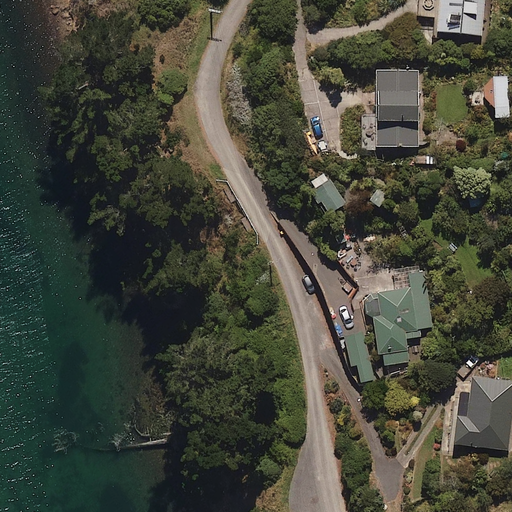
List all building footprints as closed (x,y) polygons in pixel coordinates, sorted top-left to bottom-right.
[(483,0),(419,0),(419,20),(438,20),(438,35),(484,35),(483,0)] [(418,72),(377,72),(378,149),(418,149),(418,72)] [(489,99),(494,99),(495,119),(508,119),(507,77),(494,78),(494,89),(489,89),(489,99)] [(346,205),(334,187),(316,198),(327,217),(346,205)] [(431,326),(424,271),(406,273),(408,291),(372,295),(381,366),(408,362),(405,339),(420,337),(419,328),(431,326)] [(374,380),(361,334),(342,339),(354,385),(374,380)] [(511,407),(511,381),(472,379),(470,399),(458,399),(455,447),(509,450),(511,407)]
